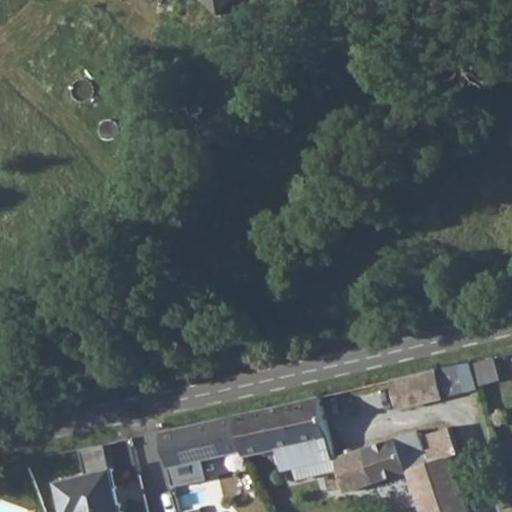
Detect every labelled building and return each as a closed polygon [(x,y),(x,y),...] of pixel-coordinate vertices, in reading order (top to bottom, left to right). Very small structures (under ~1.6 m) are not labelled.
[(211,0),(222,9),(230,0),(211,0)] [(438,367),(411,373),(417,401),(444,395),(438,367)] [(181,426),(163,431),(171,465),(183,462),(244,448),(246,453),(279,446),(290,443),(295,465),(298,477),(339,468),(344,490),(408,470),(422,511),(469,511),(452,456),(460,453),(451,427),(430,434),(435,448),(424,450),(418,430),(335,455),(322,394),(181,426)] [(109,445),(86,448),(89,470),(113,466),(109,445)] [(123,511),(115,471),(58,482),(63,511),(123,511)]
